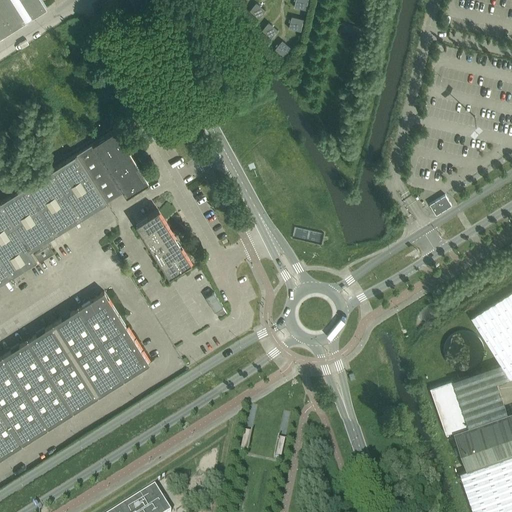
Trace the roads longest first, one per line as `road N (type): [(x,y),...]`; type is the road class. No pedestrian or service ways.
road 1 (secondary): [(288,318),(0,497)]
road 2 (secondary): [(26,511),(299,336)]
road 3 (unclassified): [(0,333),(105,267),(85,233),(204,163)]
road 4 (secondary): [(511,175),(332,292)]
road 5 (secondary): [(342,309),(511,206)]
road 6 (unclassified): [(135,0),(224,151)]
road 7 (unclassified): [(342,396),(380,511)]
